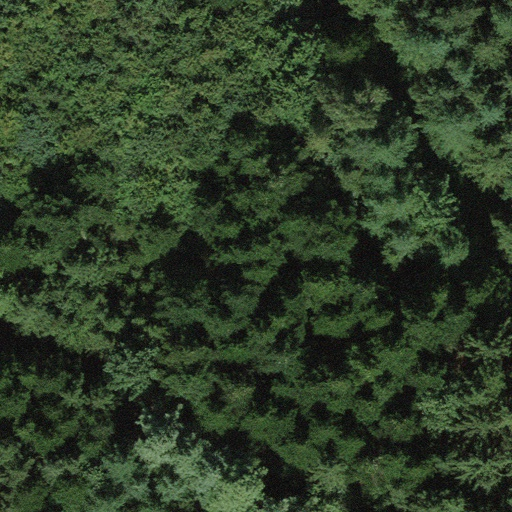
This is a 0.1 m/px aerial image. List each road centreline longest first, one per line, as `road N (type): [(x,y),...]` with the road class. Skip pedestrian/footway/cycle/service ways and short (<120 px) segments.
road 1 (track): [(435,511),(232,437),(0,378)]
road 2 (track): [(511,317),(458,254),(320,0)]
